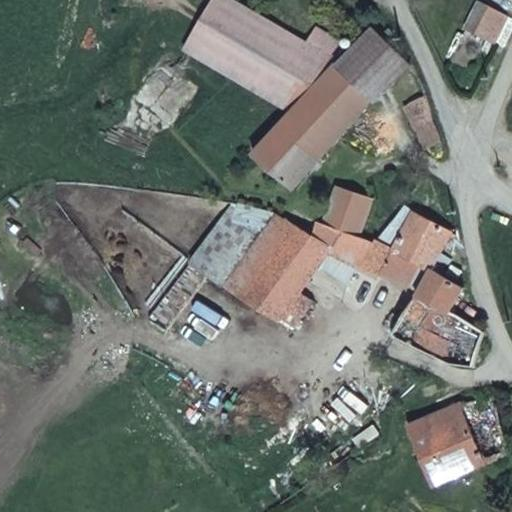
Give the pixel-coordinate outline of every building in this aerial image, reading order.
[(497,39),(511,11),(511,9),(495,0),(481,0),(470,23),(497,39)] [(174,56),(262,103),(305,54),(292,44),(289,48),(201,5),(174,56)] [(322,70),(326,74),(365,33),(359,29),(322,70)] [(302,31),(292,44),(305,54),(318,66),(329,47),(302,31)] [(326,74),(358,103),(364,109),(403,63),(369,36),(365,33),(326,74)] [(262,103),(286,115),(326,74),(322,70),(318,66),(305,54),(262,103)] [(248,157),(289,187),(358,103),(326,74),(286,115),(248,157)] [(440,136),(428,98),(406,114),(430,150),(440,136)] [(340,178),(322,206),(351,221),(365,196),(340,178)] [(282,197),(240,189),(195,253),(233,275),(278,205),(282,197)] [(285,191),(282,197),(278,205),(309,221),(316,204),(285,191)] [(421,247),(428,251),(443,258),(448,248),(438,231),(452,219),(444,195),(431,207),(418,199),(391,233),(373,257),(400,277),(421,247)] [(309,221),(339,236),(356,244),(368,231),(351,221),(322,206),(316,204),(309,221)] [(278,205),(233,275),(301,319),(325,293),(308,280),(339,236),(309,221),(278,205)] [(443,258),(459,269),(458,240),(452,219),(438,231),(448,248),(443,258)] [(428,251),(388,319),(453,362),(468,356),(485,318),(447,296),(459,272),(459,269),(443,258),(428,251)] [(511,438),(511,414),(501,382),(493,380),(459,388),(487,448),(511,438)] [(487,448),(459,388),(412,406),(440,463),(487,448)]
